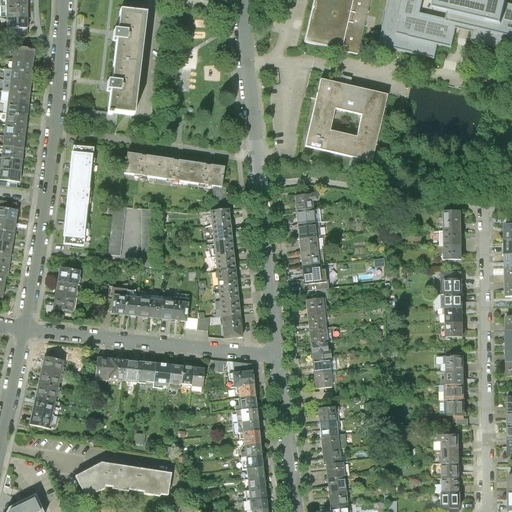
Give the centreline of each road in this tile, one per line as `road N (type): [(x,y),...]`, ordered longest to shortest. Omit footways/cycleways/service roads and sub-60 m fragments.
road 1 (residential): [(483,511),(482,202)]
road 2 (residential): [(277,355),(25,330)]
road 3 (residential): [(256,158),(53,134)]
road 4 (residential): [(277,355),(256,158)]
road 5 (residential): [(256,158),(243,0)]
road 6 (residential): [(296,511),(277,355)]
road 7 (residential): [(53,134),(62,0)]
road 8 (residential): [(25,330),(45,201)]
